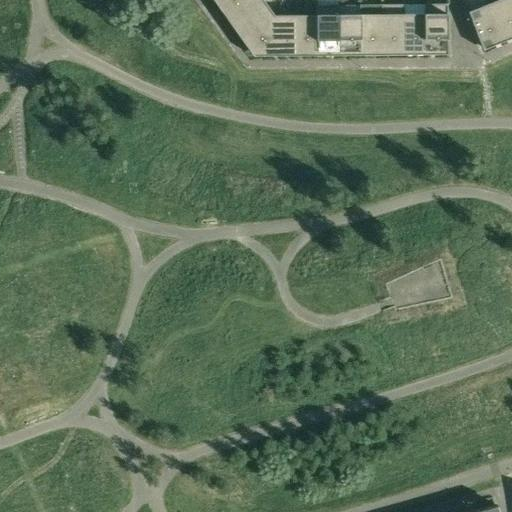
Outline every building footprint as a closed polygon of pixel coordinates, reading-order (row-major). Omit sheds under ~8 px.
[(228,23),(260,0),(223,0),(216,5),(228,23)] [(253,57),(254,55),(274,16),(261,0),(260,0),(228,23),(253,57)] [(504,42),(511,38),(511,4),(510,0),(500,0),(489,5),(504,42)] [(360,16),(360,54),(360,56),(381,56),(381,5),(359,6),(359,16),(360,16)] [(403,56),(403,5),(381,5),(381,56),(403,56)] [(425,56),(424,5),(423,5),(423,15),(404,15),(404,5),(403,5),(403,56),(425,56)] [(447,32),(447,5),(424,5),(425,56),(448,55),(447,32)] [(468,13),(471,21),(483,51),(504,42),(489,5),(468,13)] [(317,57),(317,54),(316,6),(315,6),(315,16),(295,16),(295,55),(295,57),(317,57)] [(338,56),(338,6),(316,6),(317,54),(317,57),(338,56)] [(360,56),(360,54),(360,16),(359,16),(339,16),(339,6),(338,6),(338,54),(338,56),(360,56)] [(295,57),(295,55),(295,16),(274,16),(254,55),(253,57),(295,57)]
